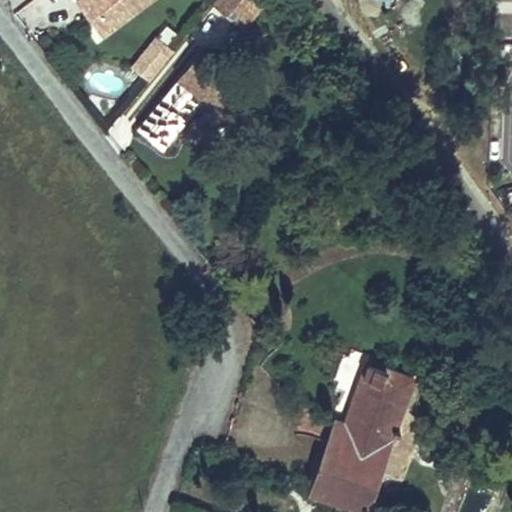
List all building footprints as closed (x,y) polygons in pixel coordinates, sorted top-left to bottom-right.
[(146,0),(69,0),(73,5),(78,11),(76,13),(86,25),(104,33),(146,0)] [(241,31),(265,5),(258,0),(211,0),(209,2),(241,31)] [(78,11),(73,5),(65,11),(90,43),(104,33),(86,25),(76,13),(78,11)] [(160,60),(145,49),(120,78),(135,91),(160,60)] [(238,106),(186,63),(121,141),(148,163),(189,112),(215,133),(238,106)] [(345,422),(335,418),(310,490),(364,509),(412,376),(367,360),(345,422)]
